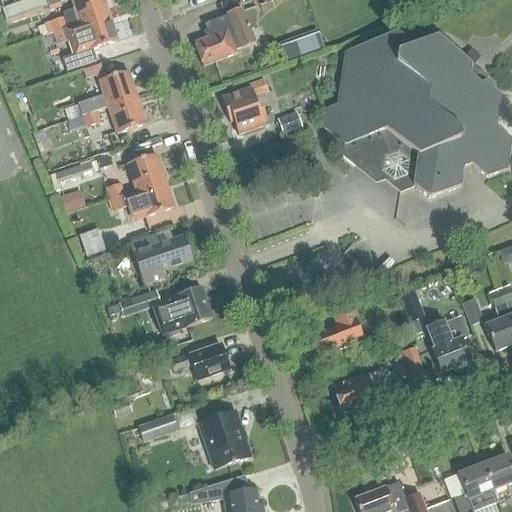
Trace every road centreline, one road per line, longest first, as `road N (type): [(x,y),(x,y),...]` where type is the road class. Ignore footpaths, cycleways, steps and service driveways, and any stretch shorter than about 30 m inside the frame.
road 1 (residential): [(301,459),(143,0)]
road 2 (residential): [(301,459),(511,380)]
